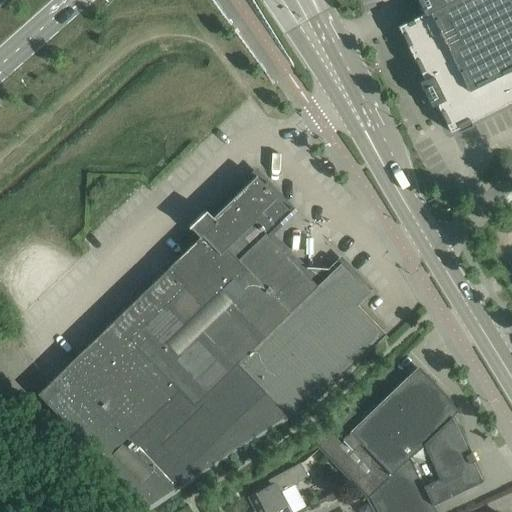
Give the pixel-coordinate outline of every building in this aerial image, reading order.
[(511,0),(414,0),(419,9),(420,9),(423,14),(397,27),(424,81),(419,83),(422,89),(421,89),(427,102),(428,101),(431,107),(436,105),(449,132),(511,101),(511,0)] [(189,228),(193,232),(195,230),(201,236),(37,394),(148,510),(283,422),(279,415),(282,412),(292,423),(384,335),(356,306),(369,293),(341,263),(317,286),(266,234),(289,211),(255,176),(211,218),(205,211),(188,228),(189,229),(189,228)] [(406,377),(362,420),(352,409),(314,445),(366,499),(451,417),(458,411),(427,378),(425,380),(408,379),(407,378),(406,377)] [(435,511),(433,505),(482,482),(451,417),(366,499),(372,511),(435,511)] [(254,511),(252,511),(291,511),(281,492),(308,478),(300,463),(268,481),(270,485),(247,497),(254,511)]
